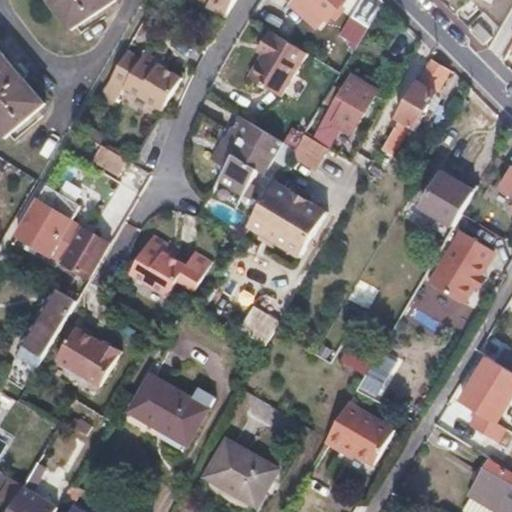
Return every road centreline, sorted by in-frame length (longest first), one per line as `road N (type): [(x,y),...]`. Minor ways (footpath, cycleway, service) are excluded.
road 1 (residential): [(367,511),(511,271)]
road 2 (residential): [(511,105),(410,0)]
